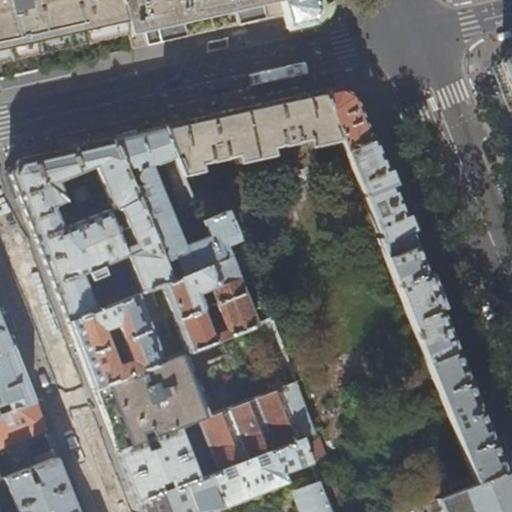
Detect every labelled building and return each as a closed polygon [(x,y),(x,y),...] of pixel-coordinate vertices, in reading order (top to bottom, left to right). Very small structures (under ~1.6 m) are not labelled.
[(0,0),(0,78),(89,59),(130,50),(126,35),(116,0),(0,0)] [(116,0),(126,35),(144,32),(146,46),(187,37),(185,23),(221,14),(226,13),(234,11),(237,26),(245,24),(279,16),(284,15),(279,0),(116,0)] [(279,0),(284,15),(288,29),(312,24),(319,10),(315,0),(279,0)] [(511,50),(509,51),(502,64),(511,88),(511,50)] [(328,91),(321,93),(341,142),(345,152),(372,142),(360,114),(353,95),(340,88),(328,91)] [(252,108),(164,128),(175,157),(183,178),(201,173),(199,166),(232,158),(234,166),(271,158),(275,175),(314,166),(311,149),(341,142),(321,93),(313,94),(252,108)] [(143,133),(111,140),(161,264),(173,259),(179,276),(228,256),(224,247),(237,241),(226,212),(201,221),(202,221),(206,235),(182,245),(151,167),(163,162),(173,187),(172,190),(184,222),(188,223),(200,218),(183,178),(175,157),(164,128),(143,133)] [(65,150),(17,161),(10,176),(21,203),(67,323),(148,289),(159,284),(168,281),(161,264),(111,140),(65,150)] [(393,194),(372,142),(345,152),(379,238),(378,239),(385,258),(414,247),(393,194)] [(433,295),(414,247),(385,258),(426,362),(456,352),(433,295)] [(216,340),(256,325),(228,256),(179,276),(168,281),(159,284),(186,353),(216,340)] [(93,390),(163,362),(142,309),(153,304),(148,289),(67,323),(76,348),(93,390)] [(0,316),(0,350),(12,346),(1,320),(0,316)] [(269,319),(256,325),(216,340),(222,354),(203,362),(222,411),(294,382),(269,319)] [(12,346),(0,350),(0,415),(33,402),(22,373),(12,346)] [(472,392),(456,352),(426,362),(475,484),(504,472),(491,438),(472,392)] [(178,356),(163,362),(93,390),(97,401),(101,412),(117,452),(203,418),(178,356)] [(313,436),(294,382),(222,411),(203,418),(117,452),(120,460),(134,496),(137,504),(219,472),(232,467),(252,460),(262,456),(301,441),(313,436)] [(33,402),(0,415),(0,447),(44,429),(33,402)] [(311,466),(301,441),(262,456),(266,465),(256,468),(252,460),(232,467),(235,477),(223,481),(219,472),(137,504),(140,511),(328,511),(318,484),(291,495),(297,511),(205,511),(206,511),(222,510),(287,485),(284,476),(311,466)] [(0,480),(55,458),(52,449),(0,468),(0,480)] [(55,458),(0,480),(0,487),(5,486),(15,511),(75,511),(67,489),(55,458)] [(511,511),(511,491),(504,472),(475,484),(411,510),(411,511),(511,511)]
